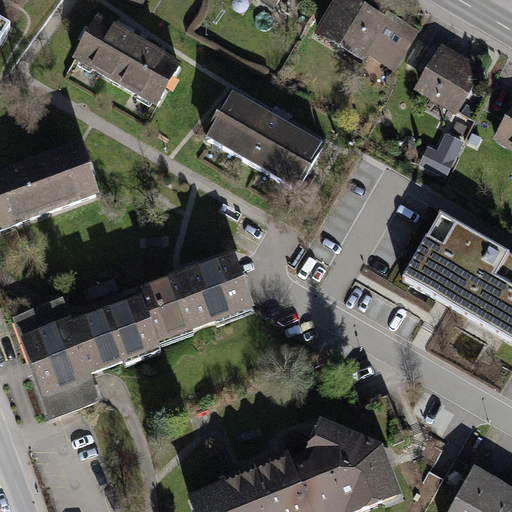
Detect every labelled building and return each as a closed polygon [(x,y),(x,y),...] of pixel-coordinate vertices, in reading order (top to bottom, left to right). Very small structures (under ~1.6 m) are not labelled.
[(124,0),(141,9),(146,0),(124,0)] [(258,0),(276,10),(282,0),(258,0)] [(386,18),(354,0),(335,0),(315,35),(366,65),(370,59),(395,74),(420,32),(388,14),(386,18)] [(183,66),(98,17),(73,62),(157,110),(183,66)] [(0,43),(8,29),(0,23),(0,43)] [(486,72),(443,46),(415,94),(458,119),(486,72)] [(323,147),(233,96),(207,142),(297,193),(323,147)] [(511,107),(511,112),(494,142),(511,153),(511,107),(511,108),(511,107)] [(465,144),(446,135),(438,153),(429,149),(420,167),(447,180),(465,144)] [(80,145),(0,174),(0,235),(100,199),(80,145)] [(511,257),(441,217),(403,283),(511,345),(511,257)] [(63,303),(12,320),(49,422),(100,405),(91,381),(161,355),(159,350),(255,314),(235,258),(135,295),(138,303),(72,327),(63,303)] [(291,458),(192,500),(196,511),(383,511),(406,504),(389,451),(326,421),(313,453),(311,465),(296,471),(291,458)] [(511,511),(511,491),(492,480),(489,485),(472,475),(450,511),(511,511)]
